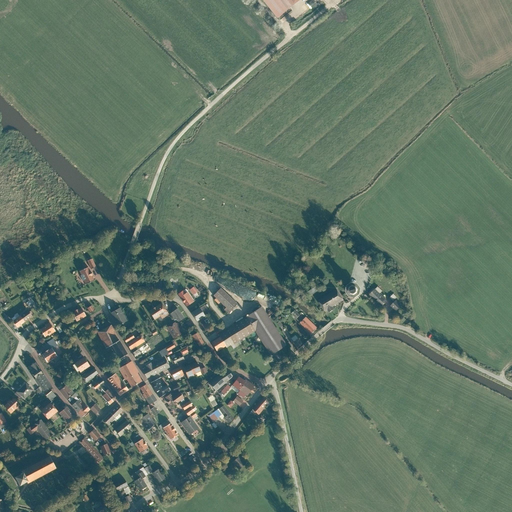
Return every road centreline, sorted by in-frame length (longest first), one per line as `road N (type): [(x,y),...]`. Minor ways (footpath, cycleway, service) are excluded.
road 1 (unclassified): [(326,9),(170,145),(112,300)]
road 2 (residential): [(272,376),(341,320),(402,327),(511,385)]
road 3 (unclassified): [(302,511),(272,376)]
road 4 (residential): [(112,300),(178,300),(211,349)]
